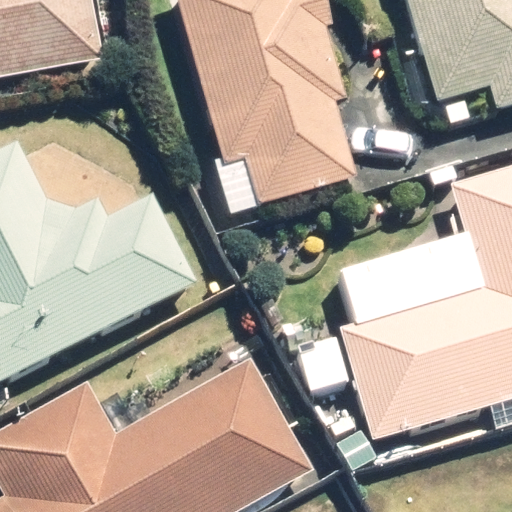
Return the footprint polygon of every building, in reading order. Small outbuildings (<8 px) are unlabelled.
[(0,0),(0,85),(103,69),(91,0),(0,0)] [(175,0),(240,215),(362,178),(341,110),(352,107),(330,32),(341,29),(332,0),(175,0)] [(511,0),(409,0),(446,107),(495,90),(504,118),(511,115),(511,0)] [(0,390),(205,283),(162,201),(114,226),(104,208),(66,228),(23,148),(0,160),(0,390)] [(511,171),(455,187),(485,293),(348,331),(378,439),(511,401),(511,171)] [(263,511),(315,483),(256,378),(122,454),(93,403),(0,455),(0,488),(13,511),(263,511)]
